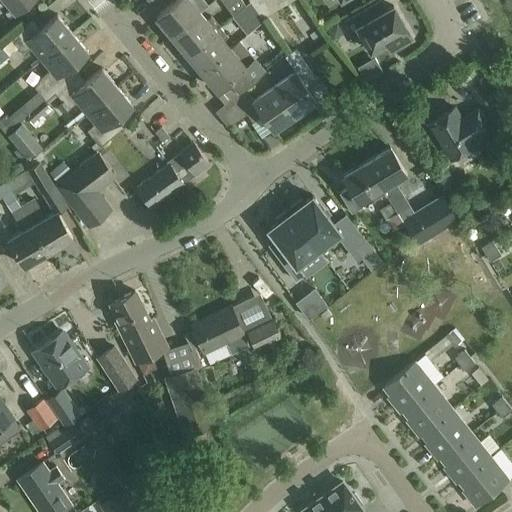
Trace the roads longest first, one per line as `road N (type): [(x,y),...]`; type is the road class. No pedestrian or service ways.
road 1 (residential): [(253,181),(458,43),(432,0)]
road 2 (residential): [(0,330),(69,287),(223,215),(253,181)]
road 3 (residential): [(429,511),(365,425),(248,511)]
road 4 (residential): [(253,181),(102,0)]
